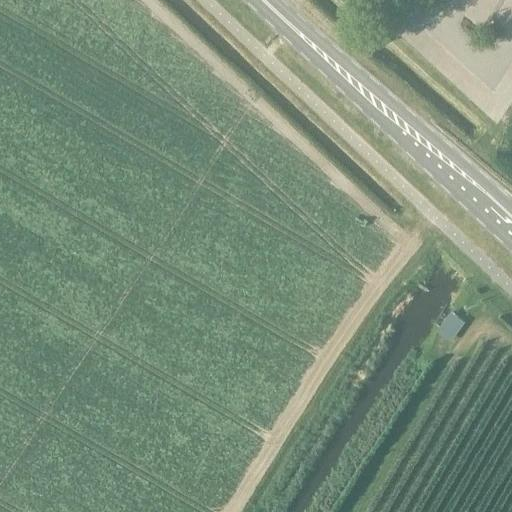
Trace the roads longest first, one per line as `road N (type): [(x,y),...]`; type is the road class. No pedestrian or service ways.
road 1 (secondary): [(292,28),(298,46),(511,245)]
road 2 (secondary): [(511,209),(311,34),(292,28)]
